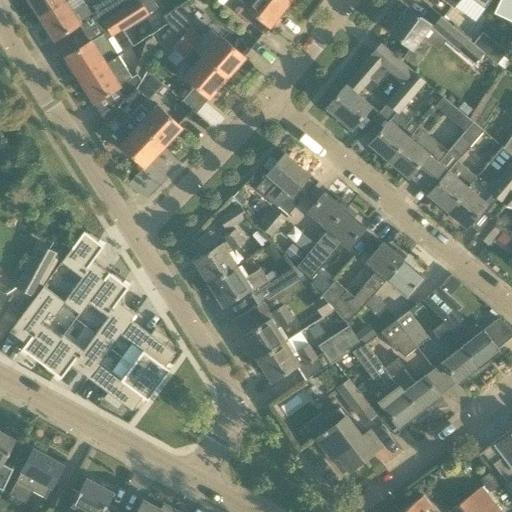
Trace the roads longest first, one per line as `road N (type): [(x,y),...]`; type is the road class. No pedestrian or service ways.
road 1 (residential): [(511,306),(272,98)]
road 2 (residential): [(127,233),(229,383),(227,417),(193,483)]
road 3 (residential): [(0,25),(127,233)]
road 4 (residential): [(193,483),(0,376)]
road 5 (residential): [(349,511),(511,389)]
road 6 (residential): [(127,233),(182,192),(272,98)]
road 7 (residential): [(272,98),(347,0)]
